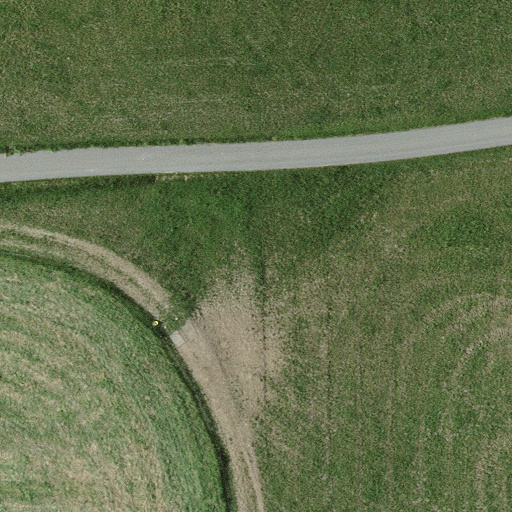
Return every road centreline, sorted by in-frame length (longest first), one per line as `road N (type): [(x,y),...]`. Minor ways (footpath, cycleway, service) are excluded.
road 1 (unclassified): [(0,168),(413,144),(511,130)]
road 2 (track): [(0,238),(65,249),(148,293),(214,383),(250,511)]
